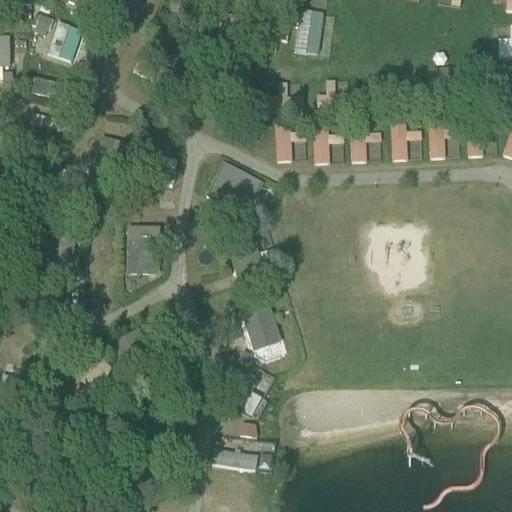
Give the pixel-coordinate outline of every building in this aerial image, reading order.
[(449,0),(448,8),(458,11),(460,0),(449,0)] [(319,57),(321,15),(296,14),(295,57),(319,57)] [(214,17),(212,37),(232,39),(234,19),(214,17)] [(496,42),(497,63),(511,62),(511,28),(508,29),(508,42),(496,42)] [(0,37),(0,69),(10,69),(8,38),(0,37)] [(42,63),(85,70),(89,45),(46,38),(42,63)] [(511,77),(500,90),(511,101),(511,77)] [(52,100),(51,83),(24,84),(25,101),(52,100)] [(9,88),(0,87),(0,124),(9,124),(9,88)] [(276,101),(267,101),(267,117),(299,116),(298,87),(276,88),(276,101)] [(511,124),(510,124),(501,161),(511,163),(511,124)] [(274,167),(294,166),(292,130),(272,131),(274,167)] [(309,165),(327,167),(330,148),(341,149),(343,136),(314,132),(309,165)] [(406,132),(389,133),(390,165),(407,164),(406,132)] [(348,166),(365,166),(366,133),(348,133),(348,166)] [(425,162),(443,162),(443,134),(426,134),(425,162)] [(175,175),(175,160),(139,159),(139,173),(175,175)] [(267,215),(276,195),(219,168),(201,205),(242,225),(251,208),(267,215)] [(154,289),(154,230),(125,229),(124,288),(154,289)] [(238,318),(250,355),(281,345),(269,309),(238,318)] [(6,364),(4,376),(33,382),(35,370),(6,364)] [(245,405),(256,386),(228,369),(217,389),(245,405)] [(212,455),(211,472),(255,474),(256,457),(212,455)] [(210,493),(209,507),(254,509),(254,494),(210,493)]
